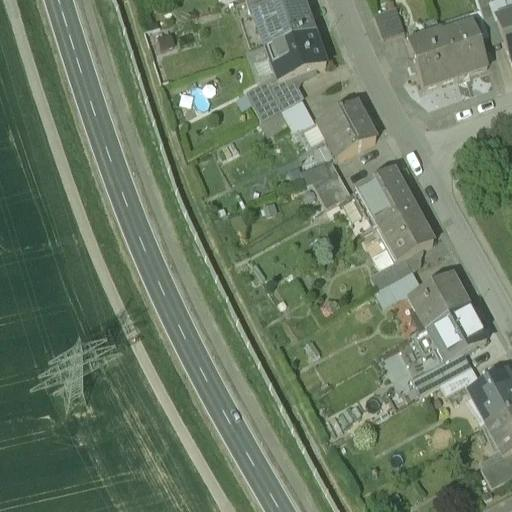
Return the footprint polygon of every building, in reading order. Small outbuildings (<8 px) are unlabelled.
[(274,11),(270,0),(264,0),(245,6),(249,21),(256,19),(256,18),(274,11)] [(473,0),(479,16),(482,25),(495,21),(487,0),(473,0)] [(274,11),(256,18),(256,19),(269,55),(312,40),(299,2),(274,11)] [(373,22),(382,45),(403,39),(396,15),(373,22)] [(473,36),(476,46),(488,42),(482,25),(479,16),(466,20),(471,37),(473,36)] [(511,22),(495,29),(509,71),(511,70),(511,22)] [(443,46),(456,83),(485,73),(476,46),(473,36),(471,37),(443,46)] [(440,38),(406,50),(420,95),(456,83),(443,46),(440,38)] [(324,74),(312,40),(269,55),(264,57),(275,85),(277,91),(289,86),(324,74)] [(277,91),(275,85),(245,99),(260,129),(280,118),(301,107),(289,86),(277,91)] [(313,131),(301,107),(280,118),(293,143),(313,131)] [(354,110),(315,131),(335,168),(374,147),(354,110)] [(311,190),(334,183),(327,171),(300,180),(304,193),(311,190)] [(376,236),(379,234),(411,216),(412,216),(391,177),(356,197),(376,236)] [(337,182),(334,183),(311,190),(324,216),(349,203),(337,182)] [(431,251),(411,216),(379,234),(398,267),(399,268),(403,266),(431,251)] [(411,280),(403,266),(399,268),(398,267),(379,278),(388,293),(411,280)] [(418,294),(411,280),(388,293),(395,306),(418,294)] [(421,319),(429,334),(466,314),(449,282),(407,305),(417,322),(421,319)] [(485,348),(466,314),(429,334),(448,367),(448,369),(462,361),(485,348)] [(448,369),(448,367),(409,387),(418,404),(437,394),(470,376),(462,361),(448,369)] [(479,393),(470,376),(437,394),(444,406),(465,395),(467,400),(479,393)] [(467,400),(485,431),(511,416),(511,394),(503,380),(479,393),(467,400)] [(511,416),(485,431),(503,463),(504,465),(511,460),(511,416)] [(511,483),(511,460),(504,465),(503,463),(480,476),(491,495),(511,483)]
